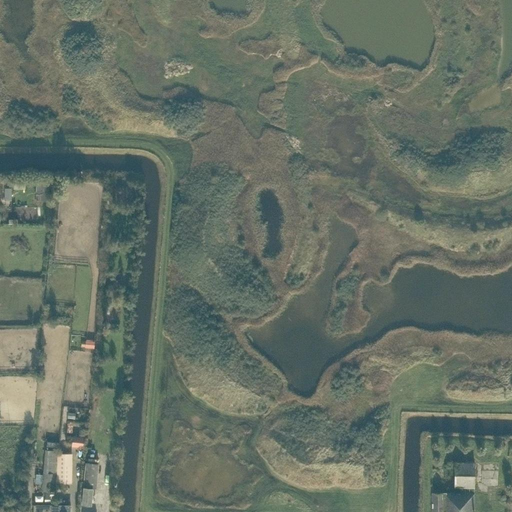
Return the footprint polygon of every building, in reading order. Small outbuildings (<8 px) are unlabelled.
[(49,199),(49,180),(42,180),(42,193),(36,193),(36,199),(49,199)] [(73,437),(72,444),(78,445),(78,449),(83,449),(84,438),(73,437)] [(57,452),(57,450),(48,449),(46,472),(43,472),(42,490),(55,490),(55,482),(57,458),(57,452)] [(71,459),(58,458),(57,458),(55,482),(71,483),(71,459)] [(475,487),(475,462),(455,462),(455,486),(463,487),(463,493),(432,492),(432,511),(474,511),(475,493),(474,493),(474,487),(475,487)] [(96,488),(98,464),(86,463),(82,504),(91,505),(93,488),(96,488)]
